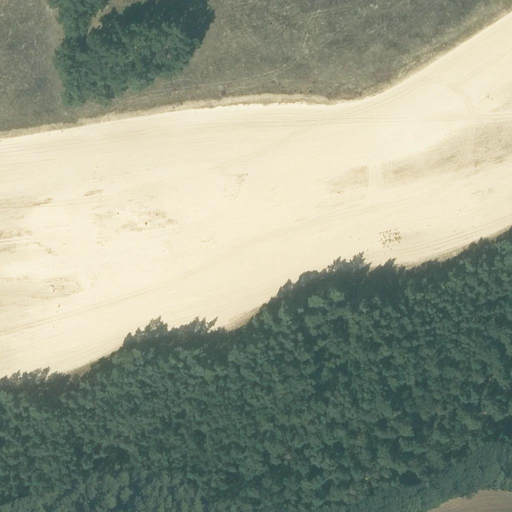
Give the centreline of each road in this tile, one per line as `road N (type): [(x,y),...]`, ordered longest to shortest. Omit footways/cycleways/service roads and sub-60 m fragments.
road 1 (track): [(511,72),(464,116),(342,162),(0,199)]
road 2 (track): [(511,133),(342,162)]
